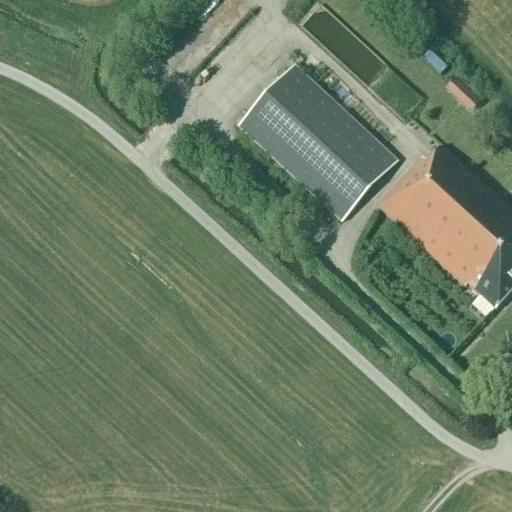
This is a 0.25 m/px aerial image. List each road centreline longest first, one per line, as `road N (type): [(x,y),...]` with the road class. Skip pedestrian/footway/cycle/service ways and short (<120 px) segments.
road 1 (unclassified): [(511,458),(465,448),(140,163),(65,107),(0,73)]
road 2 (track): [(511,450),(499,427),(330,263),(312,228),(194,105)]
road 3 (track): [(140,163),(274,19),(272,0)]
